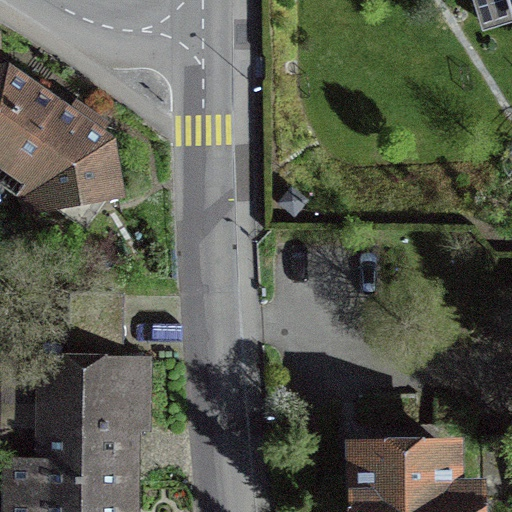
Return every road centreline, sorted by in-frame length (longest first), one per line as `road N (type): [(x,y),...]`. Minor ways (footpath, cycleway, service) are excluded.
road 1 (residential): [(227,511),(209,300),(201,35)]
road 2 (residential): [(55,0),(116,26),(201,35)]
